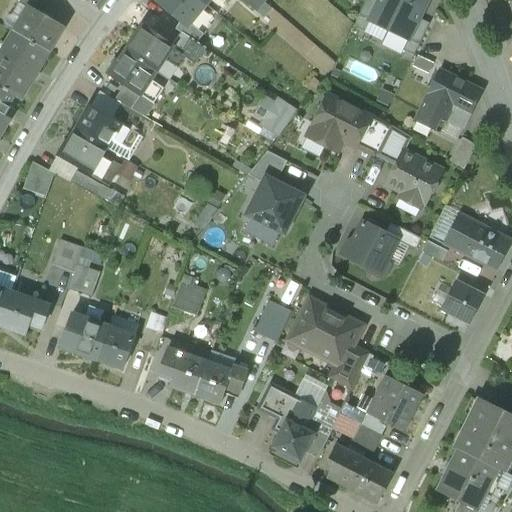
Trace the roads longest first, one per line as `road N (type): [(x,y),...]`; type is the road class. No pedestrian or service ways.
road 1 (residential): [(350,511),(206,440),(0,368)]
road 2 (residential): [(470,353),(308,273),(347,192)]
road 3 (residential): [(120,0),(71,65),(0,189)]
road 4 (residential): [(470,353),(393,511)]
road 5 (residential): [(511,131),(463,0)]
